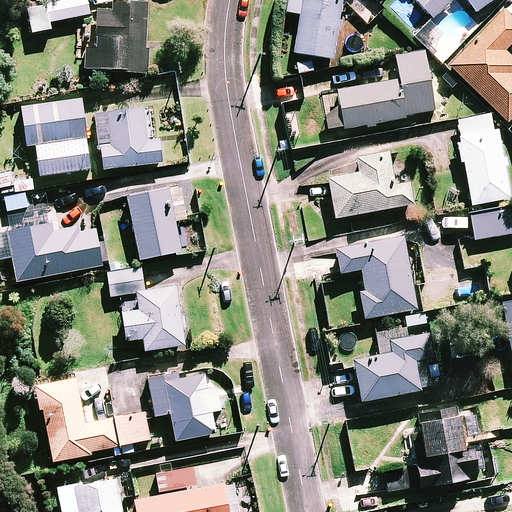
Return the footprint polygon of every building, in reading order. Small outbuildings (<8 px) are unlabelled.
[(89,15),(86,0),(68,0),(26,9),(32,34),(50,30),(49,23),(89,15)] [(341,0),(301,0),(294,54),(334,59),(341,0)] [(416,0),(430,18),(454,1),(453,0),(470,0),(472,3),(475,0),(416,0)] [(111,3),(111,11),(96,10),(95,49),(86,49),(86,70),(145,72),(147,4),(111,3)] [(511,42),(511,19),(503,10),(449,66),(507,122),(511,117),(511,58),(504,51),(511,42)] [(434,114),(423,52),(396,57),(400,80),(322,94),(328,132),(434,114)] [(89,170),(81,101),(21,108),(26,147),(35,146),(39,176),(89,170)] [(147,141),(143,109),(94,115),(102,171),(161,163),(158,140),(147,141)] [(490,132),(488,116),(457,121),(470,206),(509,200),(498,130),(490,132)] [(394,186),(388,154),(357,159),(359,173),(328,179),(335,219),(413,204),(409,183),(394,186)] [(0,195),(14,192),(9,173),(0,175),(0,195)] [(186,220),(179,187),(126,198),(140,260),(180,252),(174,222),(186,220)] [(511,233),(511,207),(470,216),(475,240),(511,233)] [(455,222),(428,227),(429,232),(419,234),(426,275),(462,270),(455,222)] [(53,234),(51,225),(0,234),(0,259),(12,258),(17,282),(102,266),(94,226),(53,234)] [(407,252),(404,235),(335,246),(339,274),(358,271),(365,318),(418,310),(414,284),(424,282),(419,250),(407,252)] [(141,270),(108,272),(110,296),(136,294),(138,311),(122,313),(125,341),(143,339),(144,351),(184,346),(176,288),(144,291),(141,270)] [(511,300),(501,303),(504,321),(511,319),(511,359),(511,364),(511,300)] [(401,338),(399,329),(376,333),(380,355),(352,361),(360,402),(421,390),(415,362),(433,358),(429,333),(401,338)] [(206,389),(203,371),(147,380),(153,417),(170,414),(175,441),(214,434),(211,412),(220,411),(216,387),(206,389)] [(85,425),(75,379),(34,387),(38,410),(42,409),(53,462),(90,454),(89,452),(149,440),(144,413),(85,425)] [(419,433),(410,435),(416,466),(384,472),(388,493),(468,479),(467,473),(484,470),(472,405),(416,415),(419,433)] [(196,489),(192,465),(155,472),(160,496),(133,501),(134,511),(238,511),(235,494),(225,496),(223,485),(196,489)] [(121,511),(116,480),(57,489),(60,511),(121,511)]
